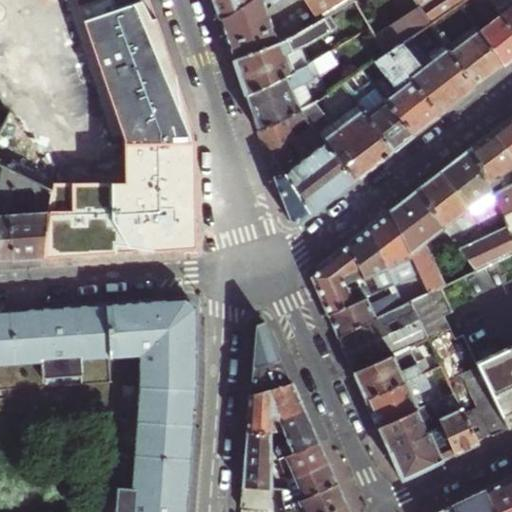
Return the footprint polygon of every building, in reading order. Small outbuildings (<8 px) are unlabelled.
[(71,0),(122,140),(121,176),(51,182),(49,189),(45,213),(41,259),(90,255),(191,248),(191,154),(191,124),(148,0),(71,0)] [(219,20),(245,0),(211,0),(214,5),(219,20)] [(230,51),(233,60),(277,41),(271,28),(287,21),(283,17),(277,2),(280,0),(305,0),(317,20),(328,14),(352,0),(245,0),(219,20),(223,33),(230,51)] [(374,34),(387,52),(430,25),(447,12),(456,5),(462,0),(412,0),(417,6),(374,34)] [(470,11),(462,0),(456,5),(464,16),(470,11)] [(511,0),(488,0),(498,14),(511,34),(511,0)] [(502,67),(475,31),(464,16),(456,5),(447,12),(466,38),(453,47),(447,38),(441,43),(447,52),(472,90),(486,79),(502,67)] [(287,37),(277,41),(233,60),(239,79),(245,96),(308,66),(300,49),(335,26),(328,14),(317,20),(287,37)] [(511,34),(498,14),(475,31),(502,67),(511,59),(511,34)] [(406,79),(417,71),(400,44),(387,52),(373,61),(386,78),(374,86),(376,88),(413,136),(426,126),(437,118),(406,79)] [(331,51),(308,66),(245,96),(252,116),(257,132),(296,109),(312,99),(301,82),(337,62),(331,51)] [(472,90),(447,52),(417,71),(406,79),(437,118),(446,110),(468,93),(472,90)] [(413,136),(376,88),(366,96),(361,89),(351,97),(356,104),(392,152),(402,144),(413,136)] [(392,152),(356,104),(332,119),(316,96),(312,99),(296,109),(321,142),(353,182),(374,166),(392,152)] [(296,109),(257,132),(266,157),(273,176),(286,170),(288,169),(321,142),(296,109)] [(511,115),(493,131),(470,148),(501,212),(503,216),(511,211),(511,115)] [(288,169),(286,170),(309,216),(341,191),(353,182),(321,142),(288,169)] [(501,212),(470,148),(455,160),(439,172),(468,209),(473,204),(483,217),(492,211),(495,215),(501,212)] [(0,261),(7,261),(3,213),(12,190),(18,172),(3,164),(0,172),(0,261)] [(309,216),(286,170),(273,176),(279,193),(290,221),(294,222),(298,224),(309,216)] [(7,261),(41,259),(45,213),(49,189),(18,172),(12,190),(25,192),(24,212),(3,213),(7,261)] [(428,181),(415,191),(443,229),(456,245),(481,226),(468,209),(439,172),(428,181)] [(424,243),(443,229),(415,191),(402,201),(389,210),(418,273),(427,293),(442,286),(445,285),(424,243)] [(495,232),(483,217),(473,204),(468,209),(481,226),(488,235),(495,232)] [(378,219),(368,227),(394,282),(395,284),(418,273),(389,210),(378,219)] [(495,232),(488,235),(504,257),(511,252),(511,234),(508,225),(495,232)] [(481,226),(456,245),(475,270),(504,257),(488,235),(481,226)] [(358,234),(347,243),(371,293),(384,287),(394,282),(368,227),(358,234)] [(371,293),(347,243),(316,267),(314,272),(312,279),(327,314),(367,295),(371,293)] [(416,298),(412,300),(429,336),(429,338),(445,331),(453,327),(446,314),(454,310),(442,286),(427,293),(416,298)] [(337,336),(394,309),(405,304),(398,290),(371,302),(367,295),(327,314),(332,324),(337,336)] [(184,511),(188,455),(191,420),(195,369),(195,366),(195,336),(194,304),(188,298),(55,308),(0,311),(0,365),(42,363),(43,379),(83,376),(82,359),(121,357),(130,486),(113,487),(114,511),(184,511)] [(343,351),(352,371),(411,344),(429,336),(412,300),(405,304),(394,309),(337,336),(343,351)] [(255,324),(253,358),(278,353),(264,321),(255,324)] [(466,374),(445,331),(429,338),(442,364),(447,375),(455,391),(479,442),(495,435),(510,428),(481,367),(466,374)] [(357,382),(364,399),(425,371),(432,368),(427,356),(418,360),(411,344),(352,371),(357,382)] [(481,367),(510,428),(511,427),(511,344),(477,360),(481,367)] [(253,358),(250,395),(291,383),(285,368),(278,353),(253,358)] [(370,412),(377,426),(430,402),(432,401),(438,399),(425,371),(364,399),(370,412)] [(250,395),(247,432),(272,435),(274,420),(280,419),(286,431),(308,421),(300,404),(291,383),(250,395)] [(479,442),(455,391),(438,399),(432,401),(435,409),(439,419),(442,425),(456,454),(467,448),(479,442)] [(383,440),(387,450),(442,425),(439,419),(435,409),(432,401),(430,402),(377,426),(383,440)] [(286,455),(317,442),(313,432),(308,421),(286,431),(277,435),(281,458),(286,455)] [(442,425),(387,450),(393,464),(400,480),(456,454),(442,425)] [(272,435),(247,432),(245,457),(243,486),(278,488),(286,488),(285,479),(284,474),(281,458),(277,435),(272,435)] [(322,453),(317,442),(286,455),(292,470),(284,474),(285,479),(292,476),(326,461),(322,453)] [(332,475),(326,461),(292,476),(298,493),(289,497),(291,504),(336,485),(332,475)] [(511,511),(511,477),(497,485),(483,491),(491,511),(511,511)] [(336,485),(291,504),(282,508),(283,511),(332,511),(346,506),(341,496),(336,485)] [(491,511),(483,491),(469,498),(451,506),(453,511),(491,511)]
